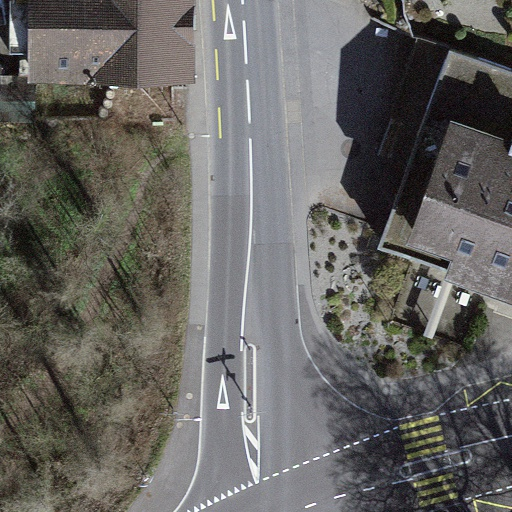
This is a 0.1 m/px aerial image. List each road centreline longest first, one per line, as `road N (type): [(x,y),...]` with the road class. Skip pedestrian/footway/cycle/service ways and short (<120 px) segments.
road 1 (tertiary): [(246,511),(251,316),(240,0)]
road 2 (tertiary): [(511,441),(427,464),(322,511)]
